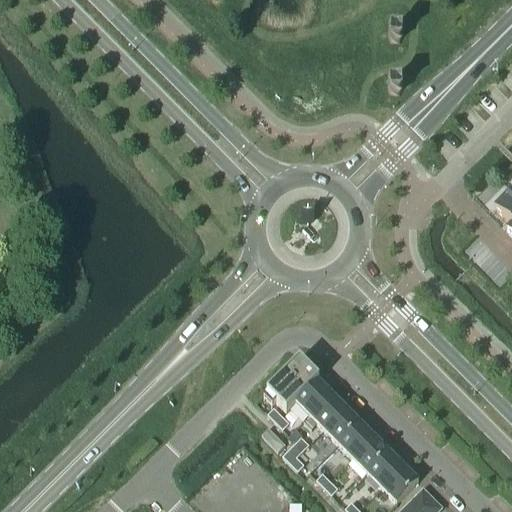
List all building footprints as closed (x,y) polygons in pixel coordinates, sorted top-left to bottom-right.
[(511,195),(511,194),(493,211),(510,228),(505,234),(511,240),(511,195)] [(23,232),(9,237),(15,253),(29,248),(23,232)] [(317,385),(318,384),(299,364),(266,396),(267,398),(276,406),(285,416),(295,407),(317,385)] [(331,398),(317,385),(295,407),(309,420),(331,398)] [(323,435),(345,413),(331,398),(309,420),(323,435)] [(274,427),(281,421),(273,413),(267,419),(274,427)] [(337,449),(359,427),(345,413),(323,435),(337,449)] [(282,435),(288,428),(281,421),(274,427),(282,435)] [(352,464),(374,442),(359,427),(337,449),(352,464)] [(268,433),(261,440),(269,448),(276,441),(268,433)] [(276,441),(269,448),(277,457),(284,450),(276,441)] [(366,478),(388,456),(374,442),(352,464),(366,478)] [(305,453),(307,451),(300,443),(294,449),(302,456),(305,453)] [(296,462),(302,456),(294,449),(288,455),(296,462)] [(302,456),(296,462),(303,470),(312,461),(305,453),(302,456)] [(289,469),(296,462),(288,455),(282,461),(289,469)] [(381,493),(403,471),(388,456),(366,478),(381,493)] [(297,476),(303,470),(296,462),(289,469),(297,476)] [(396,508),(418,486),(403,471),(381,493),(396,508)] [(323,493),(329,486),(322,479),(315,485),(323,493)] [(331,500),(337,494),(329,486),(323,493),(331,500)] [(439,511),(422,494),(403,511),(439,511)]
